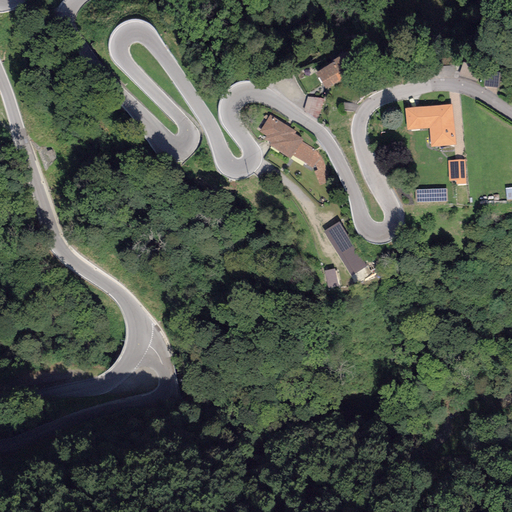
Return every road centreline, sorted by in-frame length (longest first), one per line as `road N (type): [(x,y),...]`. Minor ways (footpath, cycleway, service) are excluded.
road 1 (tertiary): [(77,0),(69,29),(164,141),(184,143),(186,127),(122,56),(122,37),(140,31),(204,114),(229,164),(252,158),(229,120),(230,103),(241,93),(266,96),(328,143),(375,232),(393,219),(359,134),(369,105),(439,84),(471,90),(511,114)]
road 2 (tertiary): [(139,343),(127,301),(57,246),(0,76)]
road 3 (tertiary): [(0,447),(162,397),(164,367),(139,343)]
road 4 (tertiary): [(0,405),(105,383),(139,343)]
